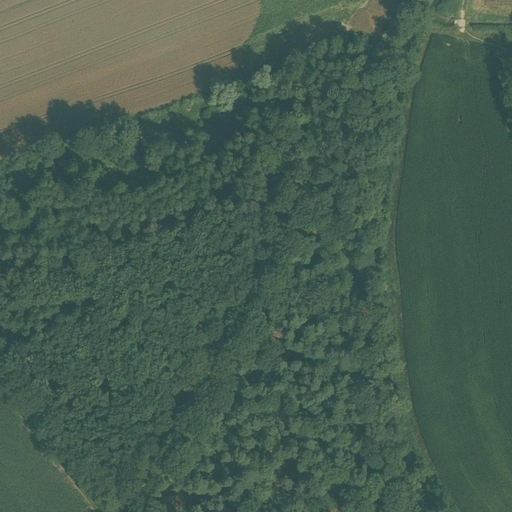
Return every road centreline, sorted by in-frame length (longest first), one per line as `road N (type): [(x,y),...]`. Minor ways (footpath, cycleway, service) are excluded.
road 1 (unclassified): [(409,0),(288,298),(120,511)]
road 2 (unclassified): [(118,511),(0,374)]
